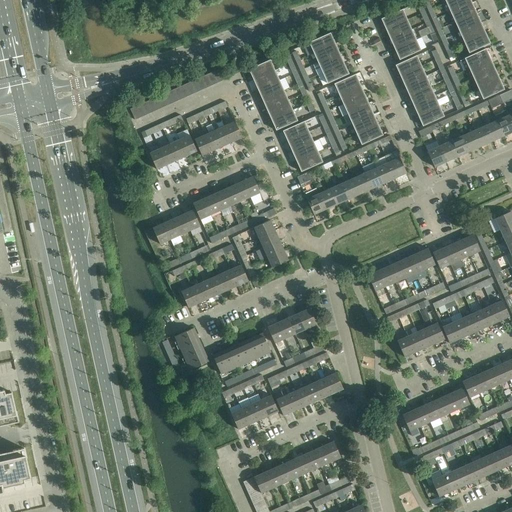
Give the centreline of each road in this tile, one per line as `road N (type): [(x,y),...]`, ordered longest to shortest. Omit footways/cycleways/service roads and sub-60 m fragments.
road 1 (secondary): [(136,511),(48,98)]
road 2 (secondary): [(19,104),(109,511)]
road 3 (unclassified): [(48,98),(343,0)]
road 4 (unclassified): [(62,511),(17,305),(0,287)]
road 5 (residential): [(248,511),(227,464),(364,406)]
road 6 (residential): [(426,191),(400,133),(394,89),(357,26)]
road 7 (residential): [(266,154),(242,97),(229,88),(134,126)]
road 8 (residential): [(171,328),(331,274)]
road 9 (residential): [(364,406),(331,274)]
road 10 (residential): [(398,387),(511,338)]
